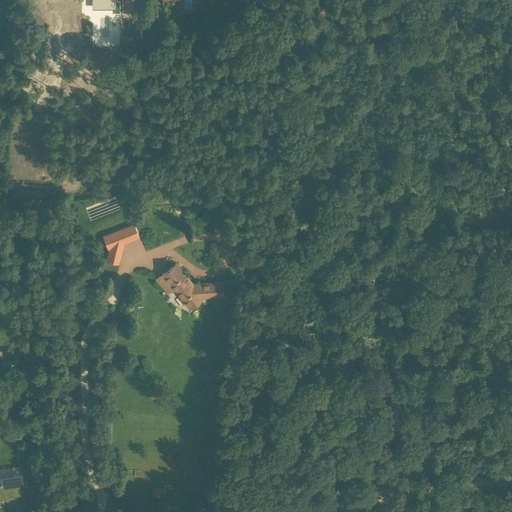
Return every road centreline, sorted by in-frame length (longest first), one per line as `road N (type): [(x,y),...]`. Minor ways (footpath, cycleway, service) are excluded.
road 1 (unknown): [(154,251),(126,270),(96,320),(85,369),(87,428),(106,511)]
road 2 (track): [(511,477),(272,511)]
